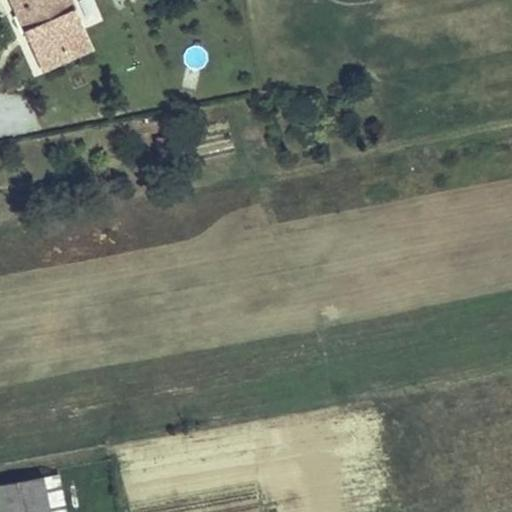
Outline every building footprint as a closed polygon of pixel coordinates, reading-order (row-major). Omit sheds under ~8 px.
[(22,0),(12,0),(17,11),(26,7),(22,0)] [(68,0),(22,0),(26,7),(17,11),(27,32),(34,29),(36,35),(29,38),(43,69),(90,49),(68,0)] [(34,29),(27,32),(29,38),(36,35),(34,29)] [(156,139),(159,154),(173,151),(170,136),(156,139)] [(65,511),(59,475),(41,479),(47,511),(65,511)] [(47,511),(41,479),(0,486),(0,511),(47,511)]
